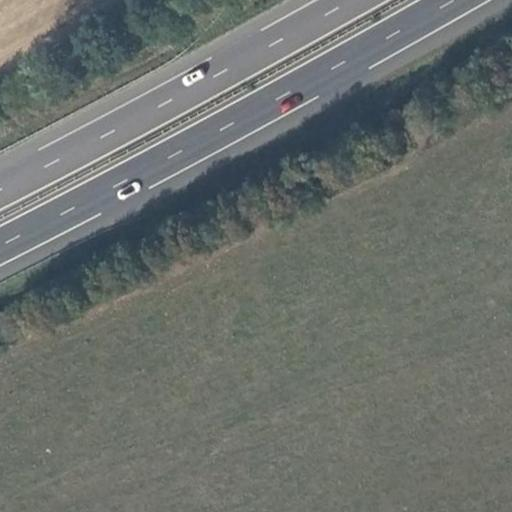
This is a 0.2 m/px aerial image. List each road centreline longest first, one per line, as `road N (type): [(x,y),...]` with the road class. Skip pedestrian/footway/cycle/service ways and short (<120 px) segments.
road 1 (trunk): [(0,245),(445,0)]
road 2 (trunk): [(351,0),(0,189)]
